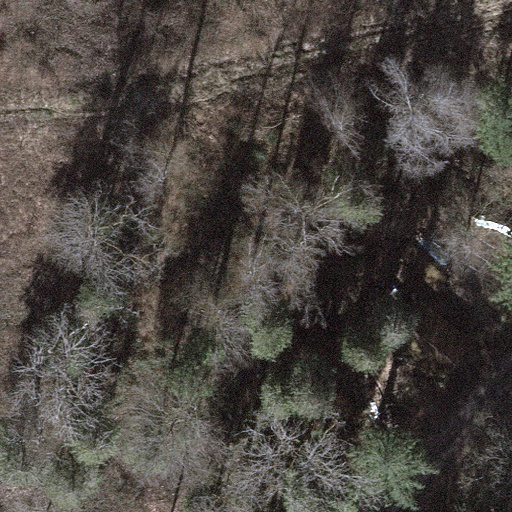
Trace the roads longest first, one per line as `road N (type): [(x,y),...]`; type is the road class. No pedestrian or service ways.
road 1 (track): [(511,12),(81,101),(0,108)]
road 2 (track): [(396,511),(511,376)]
